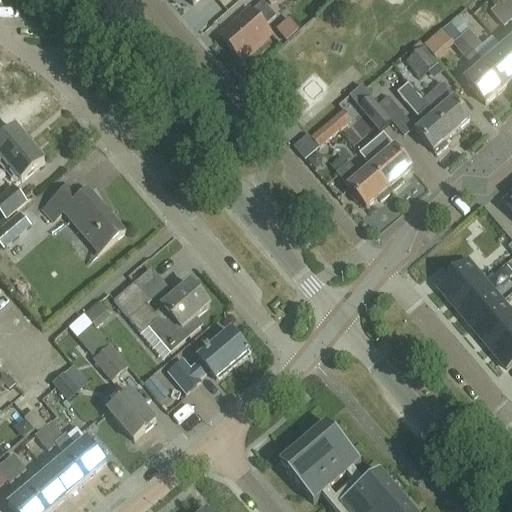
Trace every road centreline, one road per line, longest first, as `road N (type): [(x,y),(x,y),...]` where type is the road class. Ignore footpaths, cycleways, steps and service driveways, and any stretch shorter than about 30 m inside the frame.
road 1 (residential): [(0,29),(49,69),(308,354)]
road 2 (tertiary): [(340,317),(65,0)]
road 3 (unclassified): [(381,267),(147,0)]
road 4 (tertiary): [(505,511),(340,317)]
road 5 (residential): [(511,410),(381,267)]
road 6 (residential): [(381,267),(402,249),(410,225),(459,185),(490,189),(511,168)]
road 7 (residential): [(220,442),(308,354)]
